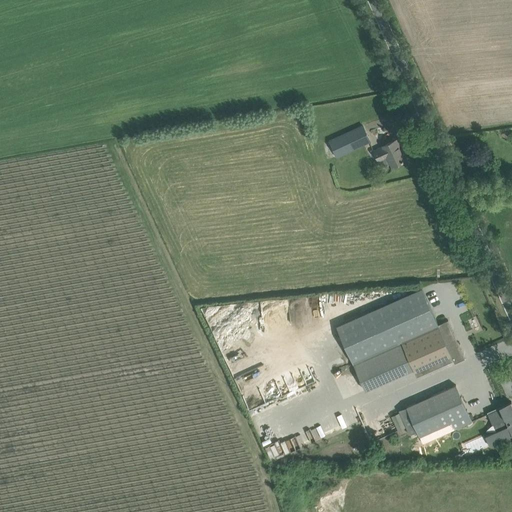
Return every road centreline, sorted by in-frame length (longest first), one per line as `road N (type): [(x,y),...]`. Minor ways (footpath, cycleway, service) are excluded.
road 1 (tertiary): [(511,311),(373,0)]
road 2 (unknown): [(511,385),(446,372),(376,396),(346,397),(295,367)]
